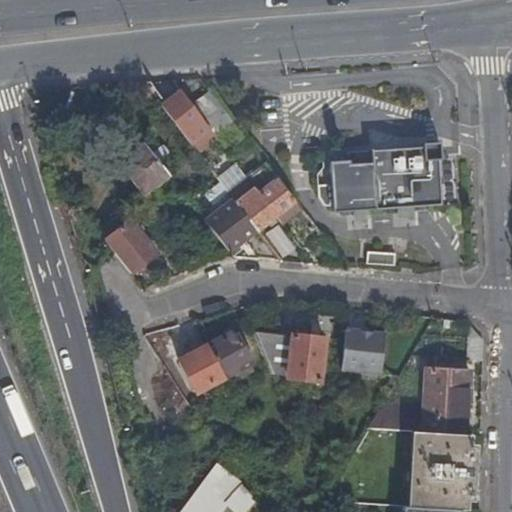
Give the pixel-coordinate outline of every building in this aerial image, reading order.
[(210,92),(192,105),(229,155),(247,141),(210,92)] [(397,210),(411,209),(438,207),(434,158),(437,158),(436,141),(420,143),(420,148),(345,155),(345,164),(327,165),(331,214),(352,213),(361,212),(397,210)] [(168,175),(145,144),(121,164),(144,194),(168,175)] [(247,178),(255,189),(277,217),(295,203),(265,164),(247,178)] [(232,200),(257,232),(277,217),(255,189),(239,201),(236,196),(231,199),(232,200)] [(235,249),(257,232),(232,200),(210,218),(235,249)] [(295,203),(277,217),(284,227),(302,212),(295,203)] [(134,216),(104,240),(131,274),(157,254),(140,232),(144,229),(134,216)] [(278,224),(264,231),(276,259),(291,252),(278,224)] [(366,251),(365,262),(393,265),(394,254),(366,251)] [(483,342),(466,323),(467,361),(482,361),(483,342)] [(235,330),(227,335),(229,339),(238,335),(235,330)] [(368,365),(378,334),(345,330),(341,362),(368,365)] [(291,336),(256,331),(271,370),(288,371),(287,378),(321,382),(326,339),(292,334),(291,336)] [(386,335),(378,334),(368,365),(381,367),(386,335)] [(227,335),(208,345),(224,375),(226,378),(253,364),(238,335),(229,339),(227,335)] [(224,375),(208,345),(179,360),(197,393),(226,378),(224,375)] [(424,417),(376,414),(367,430),(412,433),(418,433),(466,436),(470,372),(427,370),(425,411),(424,417)] [(425,411),(379,408),(376,414),(424,417),(425,411)] [(417,472),(418,433),(412,433),(408,507),(414,507),(417,472)] [(473,437),(466,436),(418,433),(417,472),(414,507),(461,510),(468,510),(473,437)] [(215,511),(221,505),(237,484),(238,483),(214,465),(180,511),(215,511)] [(241,511),(251,499),(245,490),(237,484),(221,505),(230,511),(241,511)]
